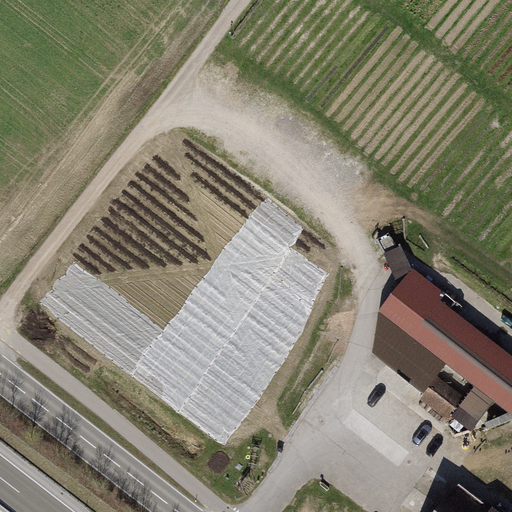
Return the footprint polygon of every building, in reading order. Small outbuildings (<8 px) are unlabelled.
[(385,257),(401,292),(414,276),(402,249),(385,257)] [(401,292),(385,312),(450,364),(477,385),(495,400),(511,413),(511,368),(431,304),(438,296),(414,276),(401,292)] [(450,364),(385,312),(378,356),(424,395),(439,377),(450,364)] [(467,400),(439,377),(424,395),(420,400),(450,423),(454,419),(467,400)] [(495,400),(477,385),(467,400),(454,419),(471,432),(495,400)] [(488,511),(460,490),(442,511),(488,511)]
